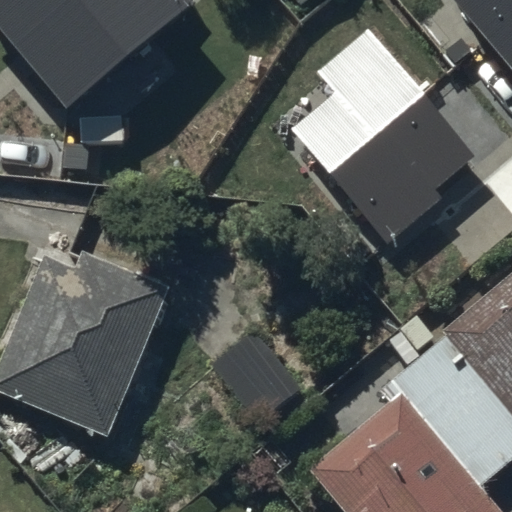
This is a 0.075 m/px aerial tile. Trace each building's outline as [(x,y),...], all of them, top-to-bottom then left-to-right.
[(0,138),(3,142),(5,140),(21,158),(57,128),(66,139),(86,122),(77,112),(133,65),(110,37),(126,24),(105,0),(17,0),(0,14),(0,138)] [(287,0),(298,13),(314,0),(287,0)] [(209,26),(168,61),(221,122),(262,87),(209,26)] [(42,268),(0,370),(0,404),(106,447),(167,299),(81,264),(74,281),(42,268)] [(389,413),(310,479),(336,511),(489,511),(478,497),(511,469),(511,283),(440,342),(445,348),(379,401),(389,413)] [(285,312),(208,374),(255,432),(332,370),(285,312)]
